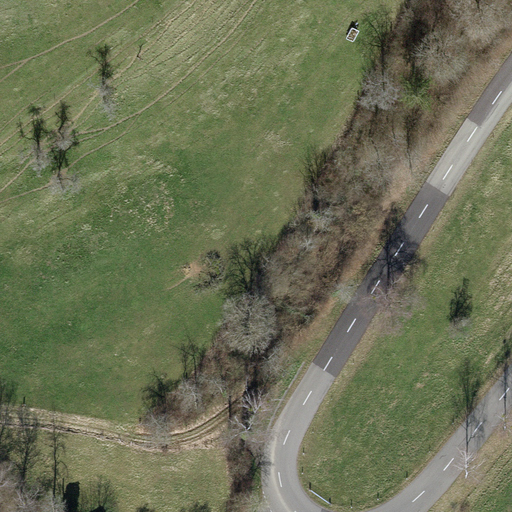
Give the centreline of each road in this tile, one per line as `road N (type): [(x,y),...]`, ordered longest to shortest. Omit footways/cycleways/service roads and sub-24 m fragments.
road 1 (tertiary): [(511,84),(440,178),(305,403),(283,448),(281,486),(295,511)]
road 2 (tertiary): [(405,511),(511,386)]
